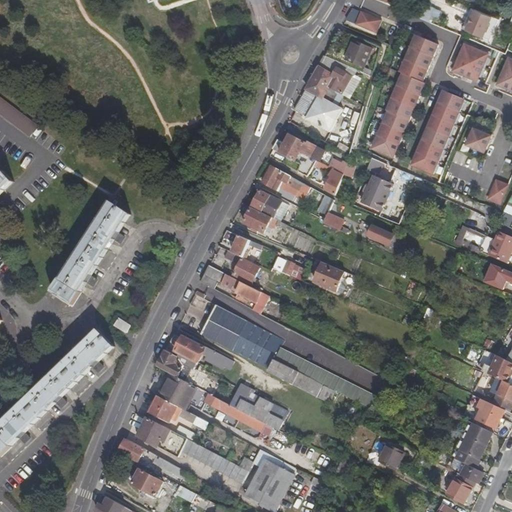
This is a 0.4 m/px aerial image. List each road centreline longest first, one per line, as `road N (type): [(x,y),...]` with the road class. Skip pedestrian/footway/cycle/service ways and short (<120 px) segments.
road 1 (tertiary): [(334,0),(289,55),(280,98),(146,347),(79,511)]
road 2 (residential): [(361,0),(446,35),(443,79),(508,108),(486,182)]
